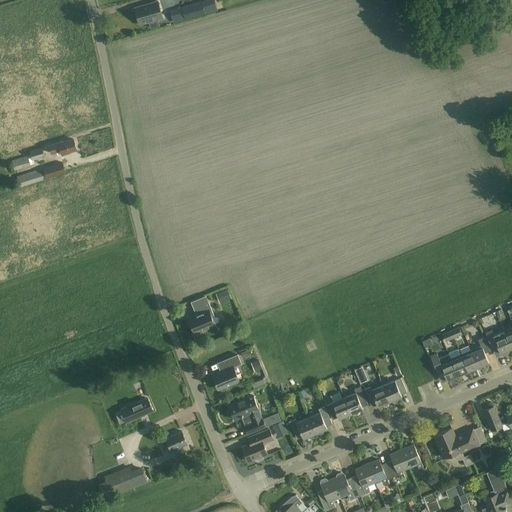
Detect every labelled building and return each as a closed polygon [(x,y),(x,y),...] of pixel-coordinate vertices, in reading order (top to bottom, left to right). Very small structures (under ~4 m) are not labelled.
[(213,0),(209,0),(171,11),(174,21),(217,9),(213,0)] [(158,1),(135,8),(140,24),(163,18),(158,1)] [(61,151),(62,155),(69,153),(69,151),(77,149),(74,138),(50,145),(52,153),(61,151)] [(42,147),(30,151),(31,154),(12,160),(15,170),(31,165),(35,164),(34,160),(45,157),(42,147)] [(63,162),(44,168),(47,178),(66,172),(63,162)] [(20,187),(44,179),(41,169),(17,176),(20,187)] [(196,307),(198,313),(197,315),(189,318),(190,320),(188,321),(191,327),(193,327),(195,333),(215,325),(212,318),(215,317),(209,302),(196,307)] [(484,313),(487,321),(507,313),(504,306),(484,313)] [(454,337),(462,334),(459,328),(451,331),(454,337)] [(511,348),(510,347),(504,331),(494,335),(492,330),(486,333),(493,350),(498,347),(502,356),(509,353),(508,350),(511,348)] [(454,337),(451,331),(443,334),(446,341),(454,337)] [(485,353),(491,351),(485,337),(478,340),(481,346),(471,350),(476,361),(478,367),(489,362),(485,353)] [(478,367),(476,361),(471,350),(461,354),(468,371),(478,367)] [(455,369),(451,358),(449,354),(445,355),(447,360),(441,363),(437,353),(430,356),(438,373),(443,370),(447,380),(458,376),(455,369)] [(220,389),(221,390),(223,391),(226,389),(227,387),(227,386),(239,381),(234,367),(242,364),(238,354),(225,359),(229,368),(213,375),(219,389),(220,389)] [(451,358),(455,369),(458,376),(468,371),(461,354),(451,358)] [(356,368),(365,381),(373,375),(364,362),(356,368)] [(263,377),(251,381),(254,388),(265,383),(263,377)] [(390,402),(392,401),(393,402),(395,403),(397,402),(398,400),(398,398),(402,396),(401,394),(407,392),(401,378),(383,385),(388,397),(390,402)] [(282,393),(290,391),(287,384),(279,387),(282,393)] [(390,402),(388,397),(383,385),(372,390),(370,386),(364,389),(371,407),(377,405),(378,407),(383,405),(384,406),(386,407),(388,406),(389,404),(388,402),(390,402)] [(344,398),(351,414),(353,413),(354,414),(356,415),(358,414),(359,413),(359,411),(363,409),(362,407),(368,404),(360,386),(354,389),(356,393),(344,398)] [(243,416),(246,424),(244,425),(248,434),(266,427),(253,395),(229,405),(230,408),(229,410),(228,412),(229,415),(231,416),(233,416),(235,419),(243,416)] [(338,417),(339,419),(344,417),(345,418),(347,419),(349,418),(350,416),(349,415),(351,414),(344,398),(326,405),(333,419),(338,417)] [(140,417),(140,416),(153,411),(148,399),(135,404),(135,403),(121,409),(127,423),(140,417)] [(317,433),(318,434),(320,435),(322,434),(323,432),(323,430),(327,428),(326,426),(332,424),(325,406),(318,409),(320,412),(308,417),(315,433),(317,433)] [(501,425),(509,422),(511,429),(511,414),(507,416),(507,417),(499,420),(494,406),(484,410),(490,424),(492,429),(502,426),(501,425)] [(278,413),(272,415),(275,423),(281,420),(278,413)] [(314,434),(315,433),(308,417),(297,422),(295,418),(289,421),(297,439),(303,436),(304,439),(308,437),(309,438),(311,439),(313,438),(314,436),(314,434)] [(452,428),(437,435),(440,443),(438,444),(444,458),(452,454),(453,456),(455,457),(456,458),(458,459),(460,459),(462,458),(464,457),(462,452),(479,445),(473,429),(455,436),(452,428)] [(273,439),(269,429),(255,434),(248,437),(250,444),(242,447),(248,461),(255,458),(256,460),(258,461),(262,460),(262,458),(262,456),(267,453),(264,445),(265,443),(273,439)] [(182,431),(165,439),(171,451),(188,444),(182,431)] [(414,444),(402,450),(410,467),(417,464),(420,470),(424,479),(430,477),(426,467),(424,468),(414,444)] [(402,471),(410,467),(402,450),(390,455),(392,460),(387,462),(393,477),(399,475),(400,479),(405,477),(402,471)] [(379,459),(367,464),(375,482),(378,488),(389,483),(388,480),(393,477),(387,462),(381,465),(379,459)] [(368,485),(375,482),(367,464),(355,470),(358,475),(352,477),(358,492),(360,496),(370,492),(368,485)] [(106,481),(99,483),(105,498),(147,482),(142,469),(132,473),(130,467),(104,477),(106,481)] [(499,468),(487,473),(489,479),(501,475),(499,468)] [(336,476),(337,477),(332,479),(340,497),(347,494),(350,500),(360,496),(358,492),(352,477),(347,480),(344,474),(344,475),(343,473),(341,472),(337,474),(336,476)] [(321,480),(321,482),(321,484),(323,490),(317,492),(324,507),(326,510),(336,506),(333,500),(340,497),(332,479),(328,481),(327,479),(325,478),(321,480)] [(459,498),(465,496),(461,484),(454,487),(457,493),(459,498)] [(488,506),(482,509),(483,511),(506,511),(505,508),(511,504),(511,497),(508,489),(485,499),(488,506)] [(302,502),(297,496),(296,495),(292,497),(280,507),(284,511),(283,511),(301,511),(297,507),(302,502)] [(466,496),(465,496),(459,498),(462,505),(461,505),(462,510),(457,511),(472,511),(469,502),(466,496)]
